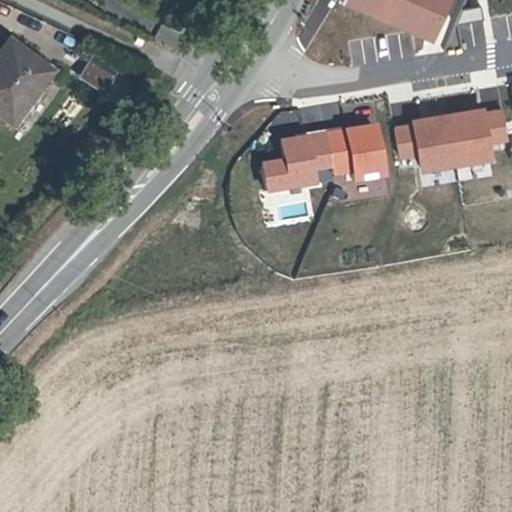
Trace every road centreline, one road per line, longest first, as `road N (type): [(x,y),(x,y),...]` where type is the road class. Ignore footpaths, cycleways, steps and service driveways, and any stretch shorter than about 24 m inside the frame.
road 1 (primary): [(244,53),(138,191),(0,340)]
road 2 (residential): [(244,53),(284,72),(342,80),(511,52)]
